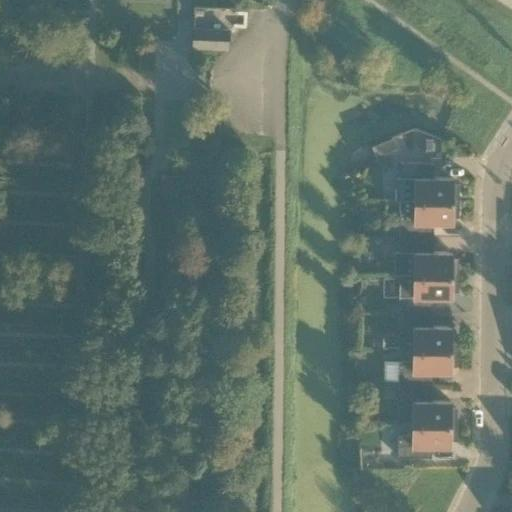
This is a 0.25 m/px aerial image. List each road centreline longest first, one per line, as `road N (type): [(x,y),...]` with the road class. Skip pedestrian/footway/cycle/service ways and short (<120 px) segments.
road 1 (residential): [(491,406),(494,182),(511,143)]
road 2 (residential): [(274,125),(275,22),(286,0)]
